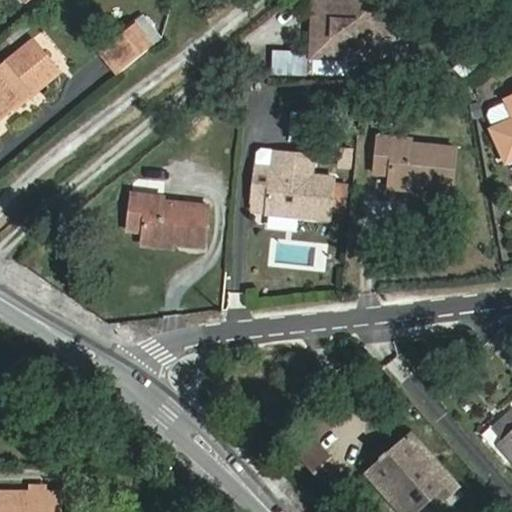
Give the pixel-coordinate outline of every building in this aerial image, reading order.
[(351,0),(320,0),(318,58),(382,60),(385,1),(351,0)] [(100,51),(119,74),(152,46),(134,23),(100,51)] [(0,119),(1,120),(60,71),(34,39),(0,67),(0,119)] [(276,55),(275,76),(305,77),(305,56),(276,55)] [(511,97),(506,100),(511,115),(511,120),(491,130),(505,163),(511,159),(511,97)] [(316,116),(297,114),(294,140),(313,142),(316,116)] [(392,143),(410,145),(411,139),(377,135),(372,172),(389,174),(392,143)] [(455,149),(410,145),(392,143),(389,174),(388,184),(419,187),(452,190),(455,149)] [(284,154),(272,153),(271,164),(283,165),(284,154)] [(330,219),(334,179),(310,176),(312,157),(284,154),(283,165),(271,164),(271,167),(255,166),(252,202),(267,204),(266,213),(296,216),(330,219)] [(418,193),(419,187),(388,184),(387,190),(418,193)] [(146,201),(165,203),(166,197),(131,193),(126,231),(143,233),(146,201)] [(207,206),(165,203),(146,201),(143,233),(142,242),(176,245),(204,248),(207,206)] [(175,251),(176,245),(142,242),(142,247),(175,251)] [(500,443),(511,432),(511,410),(509,407),(486,427),(500,443)] [(511,432),(500,443),(496,446),(511,463),(511,432)] [(401,497),(393,506),(398,511),(410,511),(436,490),(444,498),(457,487),(411,436),(375,467),(401,497)] [(301,458),(317,477),(332,464),(316,445),(301,458)] [(327,488),(342,475),(332,464),(317,477),(327,488)] [(366,475),(393,506),(401,497),(375,467),(366,475)] [(59,511),(59,494),(47,494),(30,494),(0,494),(0,511),(59,511)]
